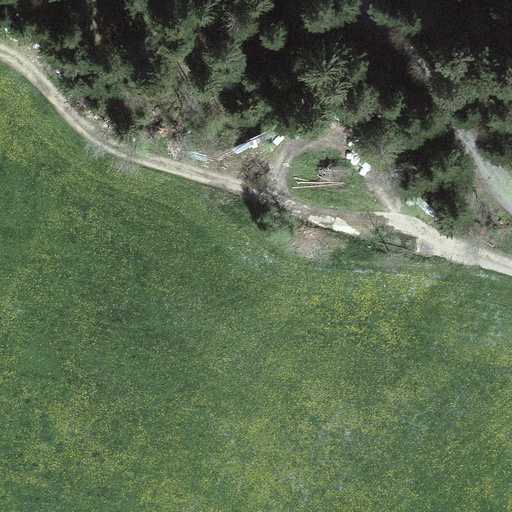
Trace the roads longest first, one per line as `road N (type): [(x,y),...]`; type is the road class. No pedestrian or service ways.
road 1 (track): [(0,55),(25,65),(72,124),(164,173),(377,223),(511,271)]
road 2 (unclassified): [(364,0),(511,209)]
